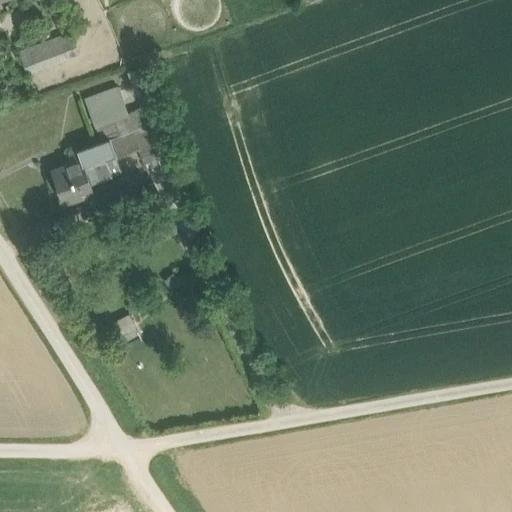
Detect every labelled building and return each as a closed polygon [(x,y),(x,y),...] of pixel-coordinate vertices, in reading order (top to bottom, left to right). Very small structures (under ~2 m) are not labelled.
[(69,32),(20,52),(27,72),(77,52),(69,32)] [(116,88),(86,99),(96,125),(105,122),(126,114),(125,111),(116,88)] [(138,105),(125,111),(126,114),(132,129),(119,134),(126,152),(133,148),(139,162),(157,154),(138,105)] [(132,129),(126,114),(105,122),(111,137),(119,134),(132,129)] [(68,153),(72,163),(82,159),(84,166),(97,161),(114,155),(108,137),(71,152),(68,153)] [(45,157),(51,172),(72,163),(68,153),(71,152),(69,148),(45,157)] [(51,172),(62,201),(93,189),(90,181),(102,176),(97,161),(84,166),(82,159),(72,163),(51,172)] [(176,228),(149,171),(134,179),(160,235),(176,228)] [(176,260),(160,269),(171,286),(185,278),(176,260)] [(115,320),(105,326),(120,352),(138,342),(130,327),(121,331),(115,320)]
